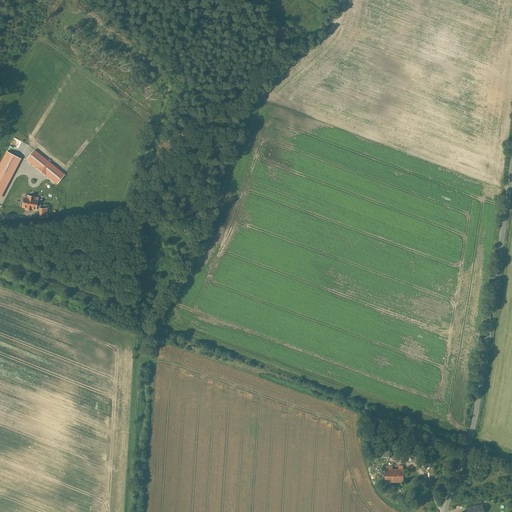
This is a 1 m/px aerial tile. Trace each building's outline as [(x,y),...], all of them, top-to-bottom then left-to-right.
[(34,149),(26,159),(57,184),(65,174),(34,149)] [(6,151),(0,163),(0,197),(21,159),(6,151)] [(28,198),(24,197),(22,206),(26,207),(26,209),(31,210),(32,208),(36,209),(36,208),(40,209),(41,204),(36,203),(37,200),(33,199),(34,197),(28,196),(28,198)] [(48,217),(47,208),(39,209),(40,218),(48,217)] [(404,469),(392,469),(385,470),(385,472),(385,482),(404,482),(404,469)]
